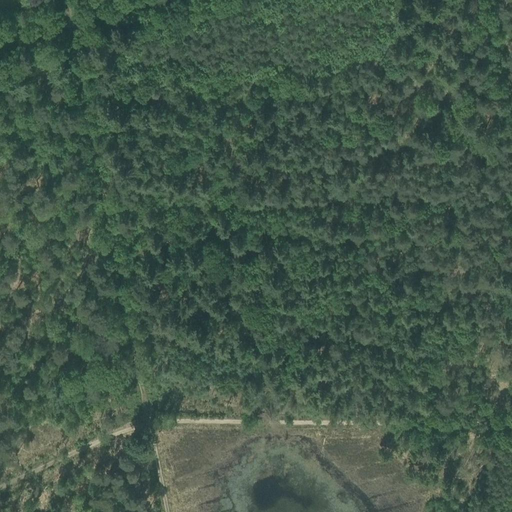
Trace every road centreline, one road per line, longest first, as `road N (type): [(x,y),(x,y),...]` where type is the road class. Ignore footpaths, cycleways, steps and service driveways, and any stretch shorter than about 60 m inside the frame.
road 1 (track): [(511,424),(152,421),(0,491)]
road 2 (track): [(0,239),(109,194),(511,191)]
road 3 (track): [(71,25),(170,511)]
